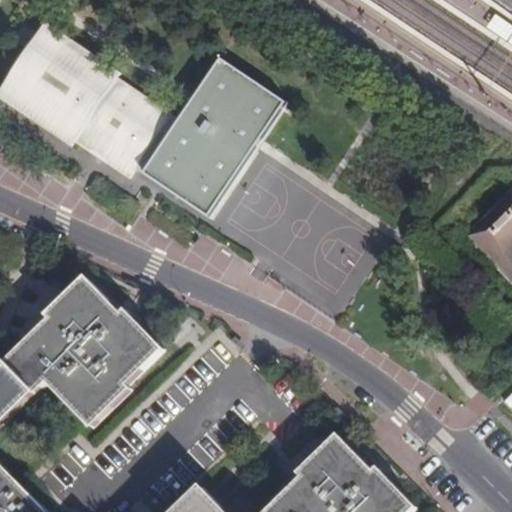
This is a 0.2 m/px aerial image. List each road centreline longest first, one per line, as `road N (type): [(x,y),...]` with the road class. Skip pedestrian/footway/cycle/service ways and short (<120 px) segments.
road 1 (unclassified): [(0,199),(320,348),(405,408),(511,506)]
road 2 (unknown): [(97,242),(0,327)]
